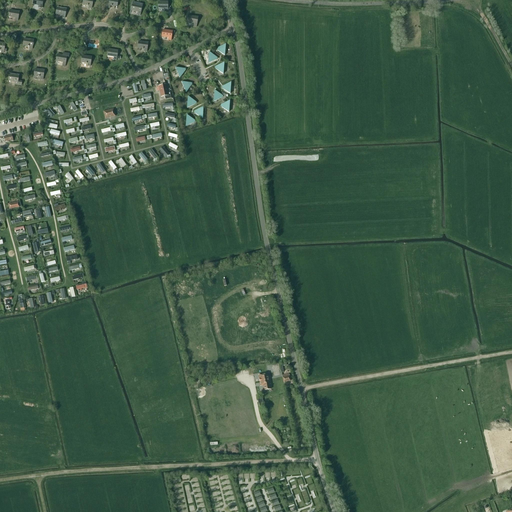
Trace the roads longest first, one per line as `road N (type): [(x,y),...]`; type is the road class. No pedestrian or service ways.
road 1 (unclassified): [(334,511),(280,304),(231,28)]
road 2 (track): [(0,481),(316,459)]
road 3 (track): [(300,390),(511,353)]
road 4 (unclassified): [(286,0),(452,0)]
road 5 (residential): [(0,114),(138,74)]
